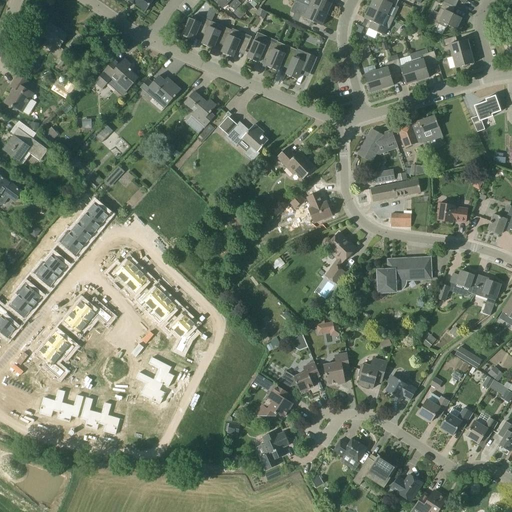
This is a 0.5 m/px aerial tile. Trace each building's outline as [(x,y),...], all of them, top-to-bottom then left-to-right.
[(127,0),(130,1),(130,2),(135,5),(145,12),(153,0),(127,0)] [(234,11),(238,7),(229,0),(212,0),(222,9),(227,4),(234,11)] [(312,0),(309,7),(326,15),(327,14),(329,15),(333,5),(331,4),(332,3),(324,0),(312,0)] [(372,0),(370,7),(387,15),(392,4),(396,6),(399,0),(397,0),(384,0),(385,0),(384,0),(372,0)] [(455,7),(443,2),(440,8),(438,13),(434,11),(431,17),(433,21),(446,27),(447,25),(456,30),(457,28),(458,29),(460,26),(462,23),(461,23),(463,20),(461,19),(462,18),(452,13),(455,7)] [(326,15),(309,7),(302,3),(297,14),(295,13),(292,19),(309,27),(312,22),(321,26),(326,15)] [(394,18),(387,15),(370,7),(364,18),(368,20),(365,27),(384,35),(387,29),(389,29),(394,18)] [(511,20),(507,15),(502,20),(505,24),(511,20)] [(200,32),(206,35),(209,27),(210,27),(212,22),(199,16),(197,21),(189,18),(182,36),(193,41),(196,34),(197,34),(199,33),(200,32)] [(417,17),(410,34),(421,32),(417,17)] [(49,23),(41,34),(39,33),(31,43),(40,49),(47,39),(59,47),(68,35),(62,31),(61,32),(49,23)] [(220,41),(225,43),(229,35),(231,30),(218,25),(216,30),(210,27),(209,27),(206,35),(202,44),(213,49),(216,42),(217,42),(219,42),(220,41)] [(358,25),(355,31),(361,34),(364,28),(358,25)] [(229,35),(225,43),(221,52),(233,57),(236,50),(236,51),(239,50),(239,49),(245,52),(252,37),(239,31),(236,38),(229,35)] [(449,45),(452,56),(471,52),(468,40),(457,42),(456,37),(443,40),(445,46),(449,45)] [(274,49),(276,44),(263,39),(261,44),(254,40),(246,58),(258,63),(261,56),(262,56),(264,56),(264,55),(270,57),(274,49)] [(356,50),(358,56),(370,52),(368,46),(356,50)] [(270,57),(266,66),(278,71),(280,64),(281,65),(283,64),(284,63),(290,65),(293,57),(296,52),(283,47),(281,52),(274,49),(270,57)] [(58,59),(63,63),(69,55),(64,51),(58,59)] [(434,51),(428,53),(432,65),(438,63),(434,51)] [(290,65),(286,75),(297,80),(300,73),(301,73),(303,72),(304,71),(310,74),(317,58),(304,52),(300,61),(293,57),(290,65)] [(474,63),(471,52),(452,56),(455,68),(474,63)] [(428,53),(422,55),(423,59),(412,63),(417,81),(429,77),(426,67),(432,65),(428,53)] [(115,90),(122,96),(138,78),(128,69),(132,65),(125,59),(120,64),(115,60),(115,59),(94,82),(102,90),(112,79),(119,85),(115,90)] [(401,72),(403,75),(406,85),(417,81),(412,63),(400,66),(398,59),(392,61),(396,73),(401,72)] [(376,71),(382,89),(394,85),(390,75),(396,73),(392,61),(386,63),(387,67),(376,71)] [(370,93),(382,89),(376,71),(364,75),(370,93)] [(10,86),(14,88),(5,103),(13,108),(14,106),(22,112),(33,94),(25,89),(29,82),(17,75),(10,86)] [(180,90),(173,84),(171,88),(168,85),(169,83),(165,80),(163,81),(158,77),(159,76),(158,76),(152,83),(148,79),(141,86),(139,88),(154,101),(159,96),(168,104),(181,90),(180,90)] [(197,114),(193,119),(204,129),(215,117),(210,113),(212,112),(211,111),(216,106),(216,105),(215,106),(209,100),(206,103),(203,101),(204,100),(194,92),(194,91),(184,103),(197,114)] [(482,121),(492,116),(492,114),(500,111),(495,96),(485,99),(486,102),(474,106),(477,116),(479,121),(482,121)] [(435,138),(435,139),(442,137),(439,127),(435,116),(419,121),(423,132),(420,133),(423,142),(435,138)] [(477,116),(471,118),(477,132),(485,129),(482,121),(479,121),(477,116)] [(258,152),(268,141),(262,135),(264,133),(254,124),(249,130),(239,122),(237,125),(228,117),(219,128),(227,135),(225,138),(229,141),(229,142),(231,143),(235,147),(242,139),(250,147),(244,154),(252,161),(259,153),(258,152)] [(201,144),(214,129),(209,124),(196,139),(201,144)] [(411,124),(399,128),(398,129),(405,148),(418,143),(411,124)] [(46,131),(53,139),(58,135),(51,127),(46,131)] [(18,129),(13,136),(16,138),(14,141),(11,138),(3,150),(19,162),(27,150),(31,152),(30,154),(40,161),(45,154),(41,151),(44,147),(18,128),(17,129),(18,129)] [(392,129),(378,134),(371,130),(358,154),(371,162),(380,146),(382,147),(396,142),(392,129)] [(276,157),(286,168),(289,165),(302,180),(314,169),(299,152),(294,156),(287,148),(276,157)] [(484,181),(480,179),(485,170),(477,166),(472,174),(470,173),(466,181),(473,185),(472,186),(478,189),(479,189),(484,181)] [(374,183),(394,179),(392,170),(372,174),(374,183)] [(112,185),(119,178),(113,172),(106,179),(112,185)] [(406,173),(396,174),(397,181),(407,180),(406,173)] [(0,195),(2,193),(15,202),(22,192),(0,175),(0,195)] [(418,179),(370,189),(373,202),(421,193),(418,179)] [(90,202),(95,196),(86,188),(81,194),(90,202)] [(328,193),(328,201),(337,200),(336,192),(328,193)] [(326,202),(323,203),(319,193),(307,198),(312,208),(309,210),(314,223),(323,219),(324,220),(329,218),(329,217),(332,215),(326,202)] [(299,194),(292,201),(290,203),(295,209),(304,200),(299,194)] [(94,203),(86,213),(101,226),(109,215),(94,203)] [(455,206),(454,206),(453,204),(451,203),(449,203),(448,205),(439,203),(436,220),(453,223),(453,221),(466,222),(467,209),(455,207),(455,206)] [(416,205),(413,229),(423,230),(426,206),(416,205)] [(511,206),(509,205),(507,210),(504,219),(494,215),(488,230),(493,232),(494,234),(497,235),(499,234),(500,234),(502,231),(509,234),(510,229),(511,229),(511,206)] [(86,213),(77,223),(93,236),(101,226),(86,213)] [(409,227),(409,213),(389,213),(388,227),(409,227)] [(160,231),(154,237),(165,248),(174,239),(179,244),(197,226),(191,219),(184,225),(176,216),(166,225),(165,224),(159,230),(160,231)] [(77,223),(69,233),(84,246),(93,236),(77,223)] [(33,225),(28,233),(36,238),(41,230),(33,225)] [(69,233),(61,244),(76,256),(84,246),(69,233)] [(337,259),(326,276),(337,284),(345,272),(338,267),(341,263),(355,249),(339,233),(332,240),(330,239),(328,238),(325,239),(324,241),(323,243),(324,246),(329,251),(331,250),(337,256),(336,258),(337,259)] [(52,253),(44,264),(59,277),(68,266),(52,253)] [(279,256),(270,263),(276,271),(284,264),(279,256)] [(395,285),(395,280),(431,279),(430,258),(393,260),(394,271),(389,271),(389,270),(377,271),(378,286),(379,286),(379,292),(396,292),(396,291),(395,291),(395,285)] [(117,265),(108,274),(113,278),(116,275),(125,283),(139,270),(129,260),(121,269),(117,265)] [(44,264),(35,275),(50,287),(59,277),(44,264)] [(139,270),(125,283),(135,293),(149,279),(139,270)] [(468,292),(475,294),(481,276),(472,272),(471,273),(472,273),(471,274),(460,271),(459,275),(453,273),(450,282),(469,288),(468,292)] [(481,276),(475,294),(482,297),(483,293),(496,298),(501,284),(490,281),(491,279),(491,280),(491,279),(481,276)] [(27,284),(18,295),(33,307),(42,297),(27,284)] [(445,301),(450,287),(442,284),(437,299),(445,301)] [(157,287),(144,301),(153,311),(167,297),(157,287)] [(18,295),(9,306),(24,318),(33,307),(18,295)] [(167,297),(153,311),(163,320),(176,306),(167,297)] [(511,297),(503,311),(511,317),(511,297)] [(488,299),(486,305),(493,307),(495,301),(488,299)] [(81,300),(73,311),(88,323),(96,313),(101,318),(105,313),(95,304),(91,308),(81,300)] [(73,311),(64,321),(79,334),(88,323),(73,311)] [(172,319),(163,327),(168,332),(171,328),(181,338),(175,349),(182,353),(189,339),(195,333),(190,329),(195,324),(185,314),(176,323),(172,319)] [(1,315),(0,316),(0,332),(7,338),(16,328),(1,315)] [(332,322),(324,324),(316,325),(318,334),(330,332),(330,336),(340,334),(338,326),(332,322)] [(55,331),(47,342),(62,354),(71,344),(55,331)] [(428,347),(435,340),(430,335),(423,342),(428,347)] [(47,342),(38,352),(48,360),(44,365),(55,373),(59,368),(54,364),(62,354),(47,342)] [(477,367),(482,358),(460,345),(455,353),(477,367)] [(345,383),(343,373),(342,370),(349,368),(347,353),(335,356),(336,363),(324,365),(326,376),(327,375),(329,384),(338,382),(338,384),(345,383)] [(151,357),(148,364),(158,369),(152,380),(162,385),(168,388),(174,376),(168,373),(171,367),(151,357)] [(382,382),(383,379),(387,363),(373,358),(371,366),(364,364),(364,366),(362,365),(359,376),(361,376),(358,384),(373,389),(375,381),(382,382)] [(285,372),(283,376),(279,381),(290,387),(297,385),(300,393),(314,387),(311,380),(320,376),(314,362),(310,364),(302,367),(305,372),(293,377),(285,372)] [(503,375),(494,366),(488,373),(497,382),(503,375)] [(142,375),(139,381),(149,387),(144,397),(160,405),(166,393),(160,390),(162,385),(152,380),(142,375)] [(487,376),(482,385),(488,389),(494,380),(487,376)] [(394,377),(390,384),(385,391),(401,400),(403,396),(410,400),(417,389),(407,383),(407,384),(394,377)] [(443,383),(434,377),(430,384),(438,389),(443,383)] [(24,383),(10,399),(21,409),(24,406),(31,408),(32,404),(40,407),(43,397),(46,387),(38,384),(33,390),(24,383)] [(274,416),(277,412),(284,417),(292,404),(286,400),(289,394),(290,395),(291,394),(275,385),(266,399),(264,399),(262,403),(262,405),(255,415),(255,416),(274,416)] [(40,407),(38,414),(51,417),(53,411),(59,413),(62,402),(65,391),(58,389),(55,400),(43,397),(40,407)] [(502,395),(500,397),(509,402),(511,396),(511,393),(506,390),(505,389),(502,395)] [(59,413),(57,419),(69,422),(71,416),(77,418),(83,397),(76,395),(73,406),(62,402),(59,413)] [(427,399),(421,409),(418,414),(430,422),(435,414),(440,417),(450,401),(441,396),(436,405),(427,399)] [(86,397),(80,419),(86,421),(84,427),(96,430),(98,424),(101,413),(90,410),(93,399),(86,397)] [(101,413),(98,424),(104,426),(103,432),(115,435),(120,419),(108,415),(111,404),(104,402),(101,413)] [(124,406),(120,421),(126,423),(122,436),(142,441),(147,422),(146,422),(148,417),(136,414),(138,409),(124,406)] [(452,408),(449,414),(440,428),(453,436),(458,426),(463,429),(473,413),(464,408),(460,413),(452,408)] [(488,438),(498,422),(489,417),(483,426),(474,421),(466,435),(478,443),(483,435),(488,438)] [(510,452),(511,448),(511,424),(506,421),(498,434),(503,438),(498,445),(510,452)] [(229,422),(229,423),(227,433),(234,434),(236,423),(229,422)] [(278,465),(276,459),(286,455),(285,454),(283,455),(280,449),(289,445),(284,432),(277,435),(275,431),(262,437),(265,444),(262,445),(266,454),(259,458),(265,471),(278,465)] [(347,455),(358,462),(367,448),(352,438),(348,444),(340,440),(333,450),(343,457),(347,455)] [(380,456),(377,454),(378,455),(374,461),(368,458),(353,481),(359,485),(366,474),(373,478),(372,480),(376,483),(377,481),(384,485),(383,488),(384,488),(397,467),(394,466),(391,464),(388,463),(387,464),(384,462),(385,460),(382,458),(380,456)] [(413,498),(422,483),(409,475),(405,481),(398,477),(391,488),(397,492),(397,493),(404,497),(406,494),(413,498)] [(312,481),(316,488),(324,483),(319,476),(312,481)] [(424,492),(414,508),(413,508),(410,511),(428,511),(430,509),(434,511),(437,511),(446,499),(434,490),(430,496),(424,492)]
